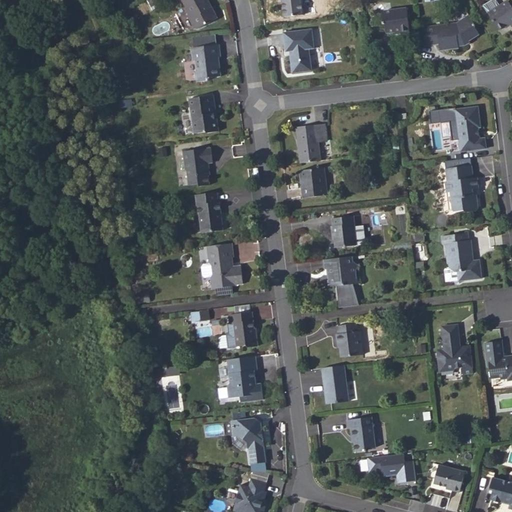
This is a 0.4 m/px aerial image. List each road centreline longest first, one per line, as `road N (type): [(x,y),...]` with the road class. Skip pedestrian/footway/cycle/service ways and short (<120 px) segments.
road 1 (residential): [(260,104),(305,485)]
road 2 (residential): [(260,104),(501,76)]
